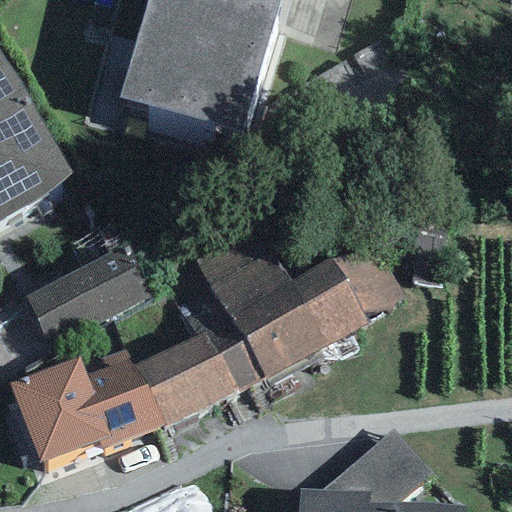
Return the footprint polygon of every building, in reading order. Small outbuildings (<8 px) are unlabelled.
[(154,0),(122,110),(244,146),(282,17),(240,5),(241,0),(154,0)] [(0,65),(0,229),(70,190),(0,65)] [(195,266),(230,331),(263,387),(367,334),(362,322),(407,306),(379,250),(332,269),(291,292),(255,233),(195,266)] [(126,253),(24,305),(49,354),(151,303),(126,253)] [(230,331),(135,374),(164,432),(263,387),(230,331)] [(164,432),(135,374),(132,368),(87,385),(80,367),(8,396),(39,474),(98,453),(100,459),(164,432)] [(319,500),(297,499),(296,511),(402,511),(436,481),(391,433),(319,500)]
